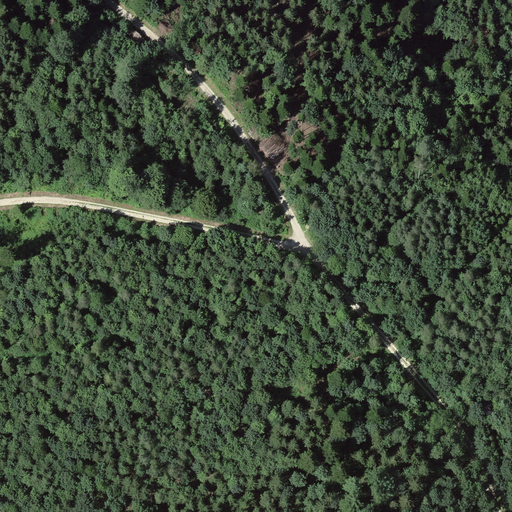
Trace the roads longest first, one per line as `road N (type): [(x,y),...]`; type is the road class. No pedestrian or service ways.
road 1 (track): [(497,511),(444,408),(302,246),(53,200),(0,202)]
road 2 (track): [(302,246),(227,114),(108,0)]
